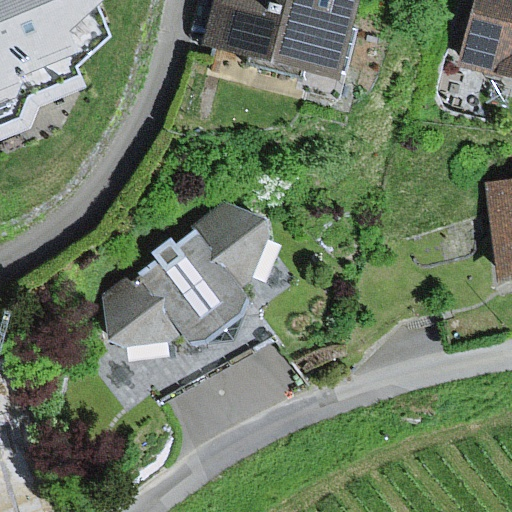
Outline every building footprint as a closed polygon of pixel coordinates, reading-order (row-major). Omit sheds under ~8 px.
[(91,0),(0,0),(0,144),(57,125),(106,40),(91,0)] [(212,0),(200,51),(334,84),(354,0),(212,0)] [(511,0),(474,0),(457,67),(511,81),(511,0)] [(511,281),(511,180),(483,183),(492,283),(511,281)] [(134,267),(103,314),(103,348),(168,361),(246,306),(269,235),(239,199),(134,267)]
